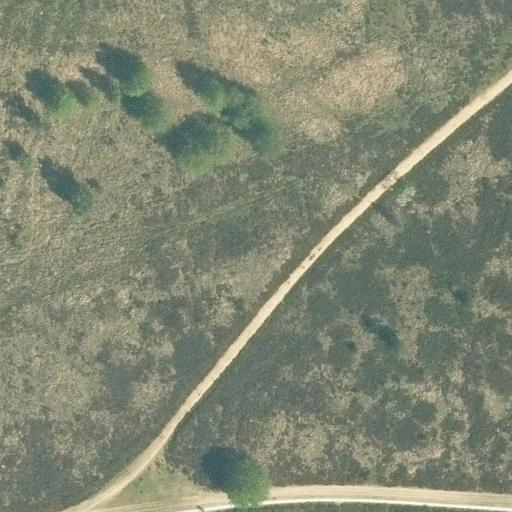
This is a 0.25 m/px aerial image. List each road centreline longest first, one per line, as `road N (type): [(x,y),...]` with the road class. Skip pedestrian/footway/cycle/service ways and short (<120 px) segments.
road 1 (track): [(511,74),(348,216),(84,511)]
road 2 (track): [(111,511),(308,491),(511,499)]
